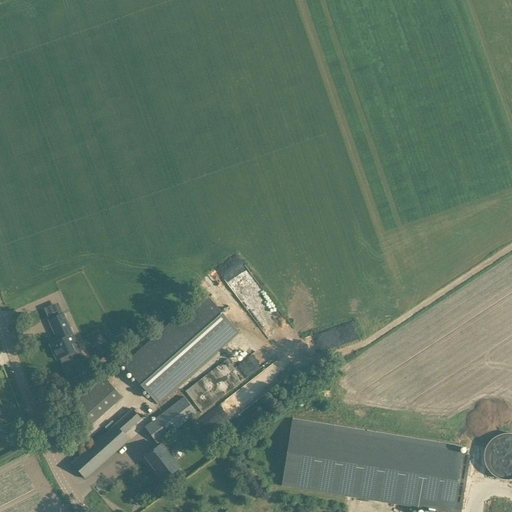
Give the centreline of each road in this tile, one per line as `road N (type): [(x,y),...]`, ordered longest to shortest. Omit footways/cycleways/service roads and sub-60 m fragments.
road 1 (unclassified): [(83,511),(54,466),(0,318)]
road 2 (track): [(333,354),(377,337),(511,246)]
